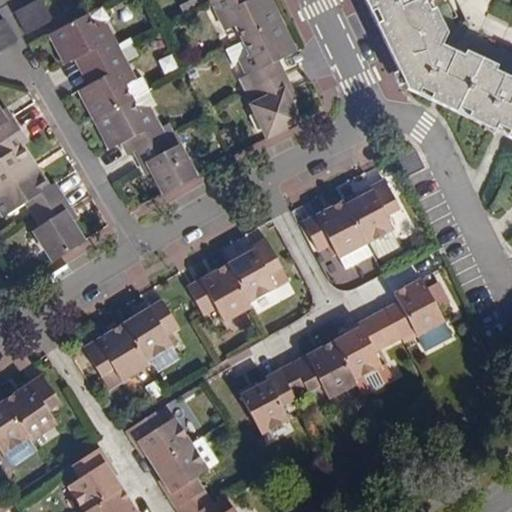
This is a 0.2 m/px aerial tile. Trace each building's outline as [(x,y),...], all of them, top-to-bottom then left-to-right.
[(38,0),(39,0),(16,13),(28,36),(54,22),(42,0),(38,0)] [(210,0),(226,32),(237,27),(251,55),(239,60),(255,90),(261,101),(252,106),(269,139),(300,124),(289,102),(284,92),(290,88),(278,63),(295,53),(270,0),(251,0),(248,2),(247,0),(210,0)] [(363,0),(376,24),(407,90),(420,96),(423,88),(435,94),(455,53),(441,47),(447,34),(435,8),(428,12),(424,2),(429,0),(363,0)] [(149,164),(154,173),(165,196),(196,179),(180,149),(173,153),(150,109),(141,115),(125,87),(135,82),(120,55),(105,26),(96,31),(88,16),(52,36),(67,66),(75,62),(85,56),(92,69),(98,82),(89,87),(81,91),(112,151),(122,145),(130,141),(137,155),(144,168),(149,164)] [(0,52),(18,41),(4,20),(0,22),(0,52)] [(135,47),(120,55),(135,82),(150,74),(135,47)] [(455,53),(435,94),(432,101),(445,108),(467,58),(455,53)] [(511,79),(494,72),(497,68),(469,54),(467,58),(445,108),(457,113),(461,105),(511,129),(508,137),(511,138),(511,79)] [(82,74),(92,69),(85,56),(75,62),(82,74)] [(98,82),(92,69),(82,74),(89,87),(98,82)] [(284,92),(289,102),(295,98),(290,88),(284,92)] [(432,101),(435,94),(423,88),(420,96),(432,101)] [(261,101),(255,90),(246,96),(252,106),(261,101)] [(457,113),(508,137),(511,129),(461,105),(457,113)] [(12,119),(7,110),(1,114),(6,123),(12,119)] [(85,244),(71,223),(65,213),(70,210),(54,185),(49,189),(22,147),(28,143),(12,119),(6,123),(1,114),(0,112),(0,213),(3,219),(26,205),(41,228),(34,233),(54,264),(85,244)] [(130,141),(122,145),(129,159),(137,155),(130,141)] [(149,164),(144,168),(148,177),(154,173),(149,164)] [(344,204),(364,243),(408,220),(386,177),(369,187),(371,189),(344,204)] [(336,258),(364,243),(344,204),(341,200),(301,221),(317,251),(329,245),(336,258)] [(77,219),(70,210),(65,213),(71,223),(77,219)] [(253,252),(226,267),(248,307),(275,293),(268,279),(282,271),(265,240),(251,248),(253,252)] [(364,243),(336,258),(342,270),(370,254),(364,243)] [(248,307),(226,267),(186,289),(201,317),(213,310),(221,325),(249,310),(248,307)] [(423,277),(392,295),(396,304),(384,310),(399,339),(415,331),(418,336),(446,320),(439,306),(449,301),(440,281),(429,287),(423,277)] [(160,303),(121,326),(144,364),(170,348),(165,338),(177,332),(160,303)] [(384,310),(372,317),(387,346),(399,339),(384,310)] [(332,342),(352,380),(380,365),(374,352),(387,346),(372,317),(356,325),(358,329),(332,342)] [(146,368),(144,364),(121,326),(82,348),(107,392),(146,368)] [(352,380),(332,342),(290,365),(306,394),(318,387),(326,401),(354,385),(352,380)] [(290,365),(277,371),(293,401),(306,394),(290,365)] [(259,438),(285,425),(277,410),(293,401),(277,371),(264,378),(267,384),(238,399),(259,438)] [(39,375),(0,402),(25,438),(29,442),(55,424),(48,413),(60,405),(39,375)] [(25,438),(0,402),(0,401),(0,453),(0,454),(25,438)] [(135,443),(152,469),(189,445),(173,419),(160,427),(152,415),(123,433),(131,446),(135,443)] [(189,445),(152,469),(169,493),(164,497),(173,510),(201,492),(195,483),(208,475),(189,445)] [(79,511),(83,511),(119,489),(103,465),(108,462),(98,448),(71,466),(80,479),(65,489),(79,511)] [(134,511),(119,489),(83,511),(134,511)] [(199,511),(209,505),(201,492),(173,510),(174,511),(199,511)] [(229,510),(221,498),(209,505),(199,511),(233,511),(232,510),(229,510)]
